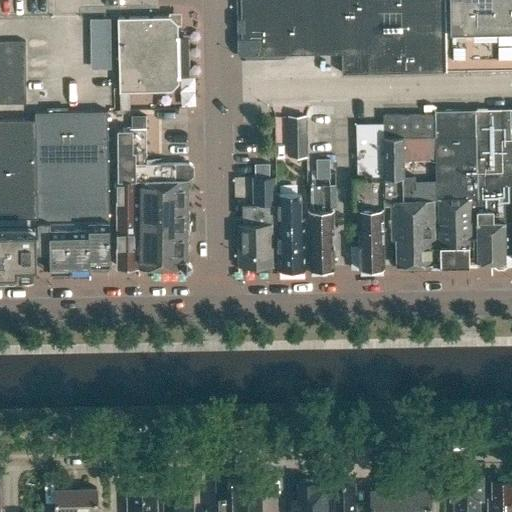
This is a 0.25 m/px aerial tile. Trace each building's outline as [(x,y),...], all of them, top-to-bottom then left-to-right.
[(238,0),(240,40),(245,40),(255,50),(255,56),(341,54),(341,75),(445,72),(445,71),(442,0),(238,0)] [(511,0),(442,0),(445,71),(511,69),(511,0)] [(170,16),(117,18),(119,92),(172,91),(179,83),(178,24),(170,16)] [(0,276),(18,277),(18,271),(38,271),(38,259),(41,259),(38,113),(36,113),(36,120),(0,121),(0,105),(26,105),(25,42),(0,42),(0,276)] [(439,195),(440,265),(468,265),(469,265),(469,263),(477,263),(475,109),(434,110),(435,195),(439,195)] [(475,109),(477,263),(477,264),(505,263),(505,254),(511,250),(511,146),(511,109),(475,109)] [(51,274),(92,273),(92,268),(111,268),(108,111),(38,113),(41,259),(51,259),(51,274)] [(118,180),(117,180),(117,268),(137,268),(182,268),(185,271),(191,266),(187,263),(187,232),(189,232),(189,210),(188,210),(188,180),(193,176),(193,168),(189,164),(162,164),(162,158),(145,158),(145,115),(132,115),(132,130),(117,130),(118,180)] [(287,157),(306,157),(306,115),(287,115),(287,157)] [(382,116),(382,123),(356,123),(358,178),(353,178),(354,208),(358,208),(359,263),(360,264),(360,265),(361,266),(362,267),(363,268),(364,268),(383,268),(382,207),(385,207),(385,179),(397,179),(404,179),(403,138),(434,138),(434,115),(382,116)] [(269,164),(254,164),(254,175),(269,175),(269,164)] [(275,177),(256,177),(256,206),(242,206),(243,225),(239,225),(240,267),(273,266),(272,225),(276,225),(275,177)] [(397,239),(397,266),(440,265),(439,240),(433,240),(431,181),(414,181),(414,179),(404,179),(397,179),(397,200),(391,201),(392,239),(397,239)] [(311,210),(308,210),(310,269),(329,268),(331,268),(332,267),(333,266),(333,265),(334,263),(332,210),(330,210),(329,184),(310,185),(311,210)] [(297,193),(279,193),(280,220),(278,220),(278,269),(305,268),(304,219),(298,219),(297,193)] [(455,500),(454,511),(479,511),(479,500),(483,500),(483,477),(465,477),(465,478),(451,479),(451,500),(455,500)] [(193,511),(193,480),(165,480),(164,511),(193,511)] [(256,484),(253,484),(254,505),(253,505),(252,511),(277,511),(277,505),(272,505),(271,484),(268,484),(266,480),(258,481),(256,484)] [(243,481),(217,482),(218,511),(247,511),(247,505),(244,505),(243,481)] [(488,498),(488,511),(511,511),(511,503),(511,504),(511,481),(492,482),(492,498),(488,498)] [(327,511),(327,482),(298,482),(299,501),(294,501),(293,511),(327,511)] [(365,511),(365,502),(355,502),(355,482),(333,483),(333,511),(365,511)] [(97,511),(97,488),(79,489),(79,511),(97,511)] [(156,511),(156,488),(128,489),(128,511),(156,511)] [(398,511),(398,488),(369,488),(369,511),(398,511)] [(431,511),(431,488),(398,488),(398,511),(431,511)] [(79,511),(79,489),(55,489),(55,511),(79,511)]
